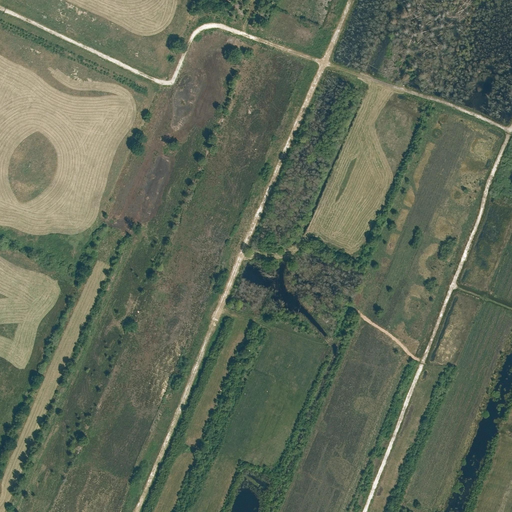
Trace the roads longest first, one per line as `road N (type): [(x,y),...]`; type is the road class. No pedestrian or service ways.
road 1 (track): [(324,62),(206,25),(195,29),(174,78),(163,82),(0,7)]
road 2 (track): [(241,255),(324,62)]
road 3 (track): [(215,319),(136,511)]
